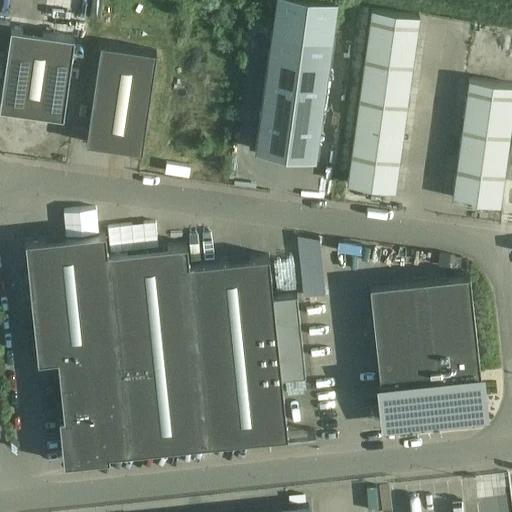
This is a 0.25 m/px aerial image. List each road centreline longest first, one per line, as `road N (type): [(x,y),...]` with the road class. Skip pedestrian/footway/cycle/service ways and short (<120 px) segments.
road 1 (unclassified): [(0,180),(338,214),(489,238),(504,264),(511,324)]
road 2 (unclassified): [(0,498),(511,449)]
